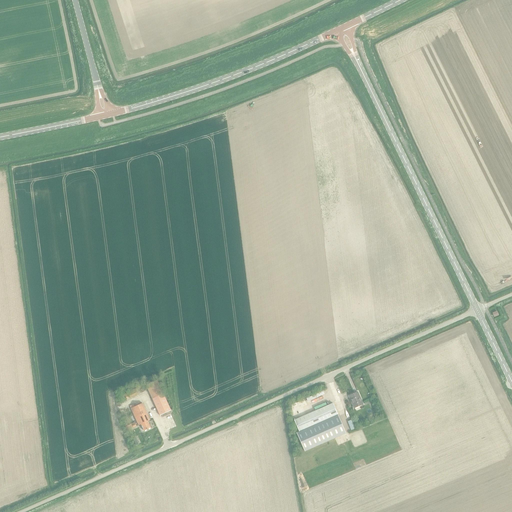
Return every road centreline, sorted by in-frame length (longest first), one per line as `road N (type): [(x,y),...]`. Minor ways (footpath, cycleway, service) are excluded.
road 1 (unclassified): [(20,511),(476,309)]
road 2 (secondary): [(476,309),(354,57)]
road 3 (secondary): [(110,113),(196,89),(336,30)]
